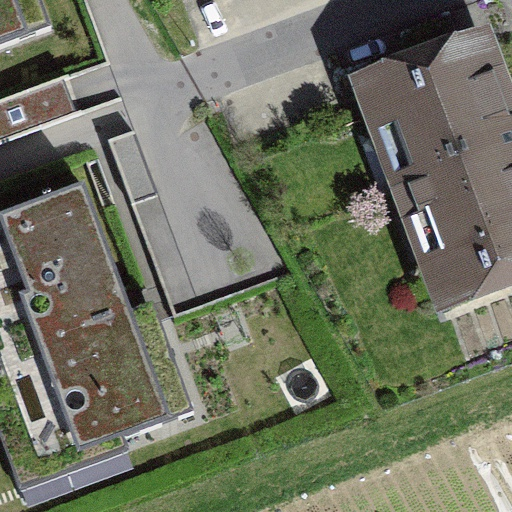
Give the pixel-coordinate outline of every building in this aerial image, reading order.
[(38,0),(0,0),(0,48),(50,30),(38,0)] [(511,129),(480,42),(364,85),(382,133),(394,129),(410,172),(392,178),(398,193),(408,190),(416,213),(425,210),(440,252),(428,257),(446,305),(511,280),(511,129)] [(124,279),(156,271),(134,190),(153,185),(138,128),(88,141),(124,279)] [(193,415),(152,306),(130,314),(83,189),(0,219),(0,441),(14,479),(15,481),(193,415)] [(0,484),(14,479),(0,441),(0,484)]
